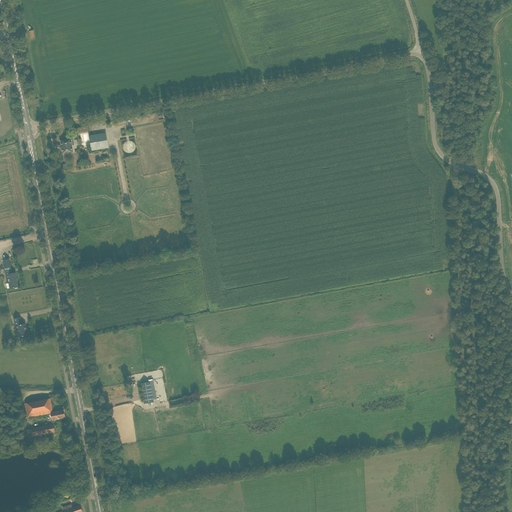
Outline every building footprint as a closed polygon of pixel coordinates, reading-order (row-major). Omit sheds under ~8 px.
[(108,148),(105,133),(89,136),(91,151),(108,148)] [(73,152),(71,139),(60,141),(62,154),(73,152)] [(124,154),(134,153),(134,141),(124,141),(124,154)] [(9,283),(10,289),(18,287),(15,273),(12,274),(9,259),(8,255),(3,256),(4,260),(3,261),(7,283),(9,283)] [(22,324),(20,317),(14,319),(15,326),(16,326),(18,337),(27,336),(25,324),(22,324)] [(152,400),(157,399),(154,380),(149,381),(149,382),(141,384),(145,404),(153,402),(152,400)] [(53,412),(50,398),(25,403),(28,417),(51,413),(52,421),(65,418),(63,410),(53,412)] [(55,432),(53,425),(31,429),(33,436),(55,432)]
